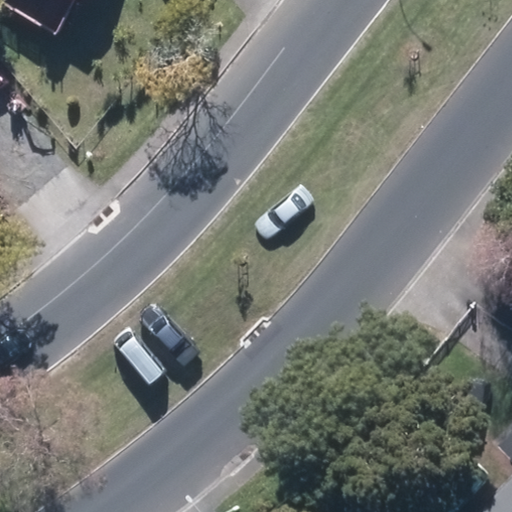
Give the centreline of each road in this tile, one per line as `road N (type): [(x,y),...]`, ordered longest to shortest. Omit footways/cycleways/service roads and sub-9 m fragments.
road 1 (secondary): [(511,95),(298,360),(119,511)]
road 2 (secondary): [(0,354),(123,257),(207,171),(341,0)]
